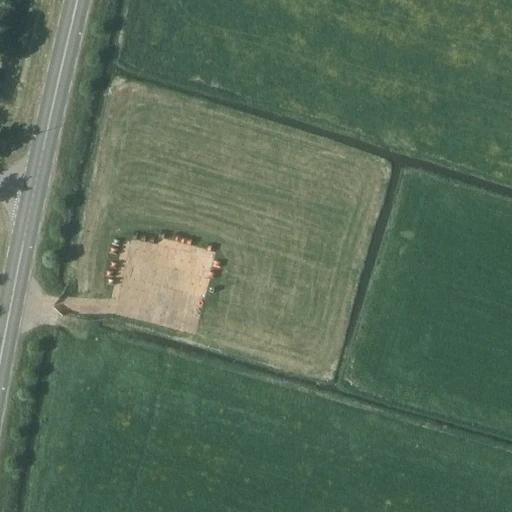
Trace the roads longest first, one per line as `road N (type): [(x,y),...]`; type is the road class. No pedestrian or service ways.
road 1 (tertiary): [(35,191),(81,0)]
road 2 (tertiary): [(0,377),(35,191)]
